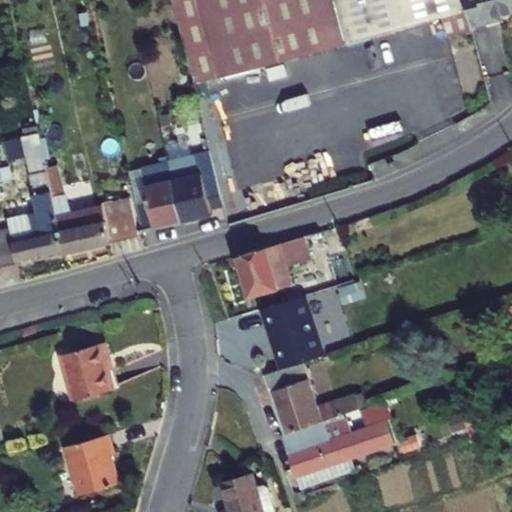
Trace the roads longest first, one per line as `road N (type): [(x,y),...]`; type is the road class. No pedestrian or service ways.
road 1 (residential): [(511,124),(406,185),(167,259)]
road 2 (residential): [(162,511),(193,374),(167,259)]
road 3 (residential): [(167,259),(0,304)]
